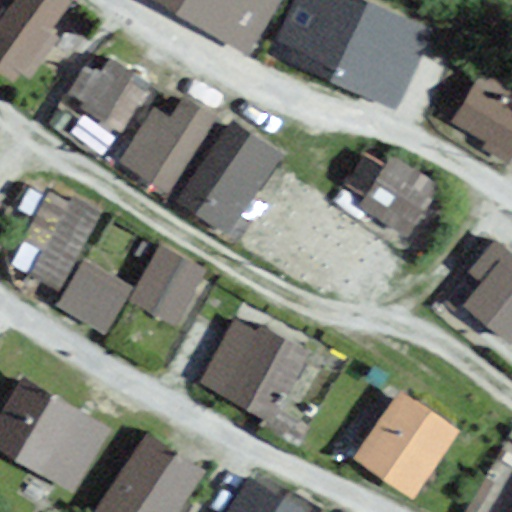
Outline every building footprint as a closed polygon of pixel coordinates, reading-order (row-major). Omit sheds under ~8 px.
[(68,2),(65,0),(0,0),(0,33),(23,54),(68,2)] [(157,0),(232,42),(256,0),(157,0)] [(432,31),(364,0),(292,0),(269,53),(396,111),(432,31)] [(79,54),(58,89),(115,122),(138,83),(119,71),(125,61),(105,49),(96,65),(79,54)] [(511,155),(511,87),(476,64),(445,113),(511,155)] [(158,185),(203,109),(174,91),(164,107),(148,98),(112,157),(158,185)] [(222,230),(276,147),(224,113),(169,195),(222,230)] [(432,180),(386,148),(353,196),(400,228),(432,180)] [(375,233),(303,183),(281,213),(354,264),(375,233)] [(47,290),(94,200),(67,186),(61,196),(40,185),(16,231),(38,242),(20,276),(47,290)] [(135,224),(109,211),(96,236),(122,249),(135,224)] [(511,249),(495,235),(448,291),(503,338),(511,327),(511,249)] [(209,266),(155,239),(126,295),(180,323),(209,266)] [(126,278),(79,254),(55,301),(102,325),(126,278)] [(249,324),(227,313),(189,386),(294,441),(303,424),(273,408),(306,344),(253,316),(249,324)] [(211,328),(190,317),(179,337),(201,348),(211,328)] [(105,417),(14,366),(0,392),(0,441),(70,480),(105,417)] [(453,428),(394,386),(346,453),(415,502),(437,470),(428,464),(453,428)] [(159,511),(193,453),(139,422),(94,499),(116,511),(159,511)] [(300,511),(302,511),(237,468),(215,501),(232,511),(300,511)]
